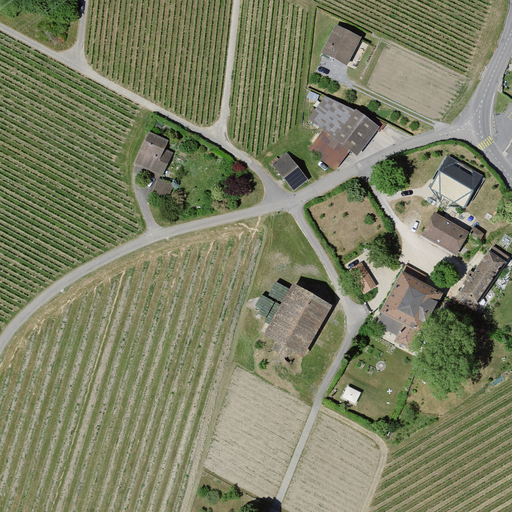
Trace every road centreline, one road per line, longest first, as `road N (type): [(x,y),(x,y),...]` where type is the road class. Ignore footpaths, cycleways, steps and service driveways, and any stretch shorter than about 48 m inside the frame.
road 1 (track): [(291,204),(216,139),(0,24)]
road 2 (unclassified): [(0,345),(35,302),(84,267),(153,236),(291,204)]
road 3 (track): [(351,315),(274,511)]
road 4 (residential): [(291,204),(406,146),(474,124)]
road 5 (track): [(363,165),(398,234),(396,265),(351,315)]
road 6 (track): [(216,139),(233,0)]
road 7 (track): [(291,204),(351,315)]
road 8 (unknown): [(344,80),(457,130)]
